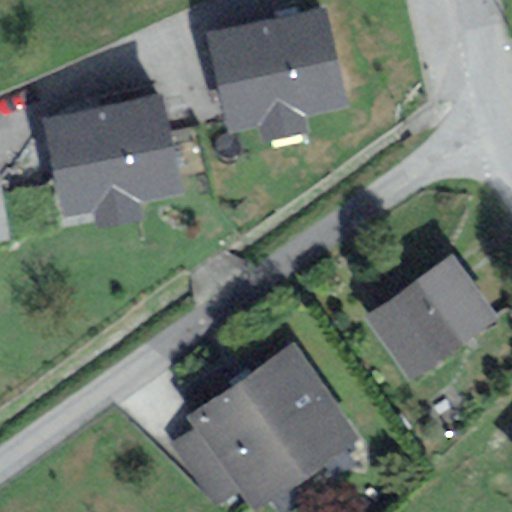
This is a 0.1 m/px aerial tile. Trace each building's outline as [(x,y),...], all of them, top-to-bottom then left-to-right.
[(304,118),(349,108),(326,7),(205,35),(227,135),(259,128),(262,141),(307,131),(304,118)] [(139,204),(180,195),(160,95),(41,119),(61,218),(93,212),(96,228),(142,219),(139,204)] [(0,243),(8,242),(0,194),(0,243)] [(497,319),(449,255),(363,319),(410,383),(497,319)] [(251,511),(357,437),(291,344),(185,419),(193,430),(173,444),(218,506),(238,493),(251,511)]
